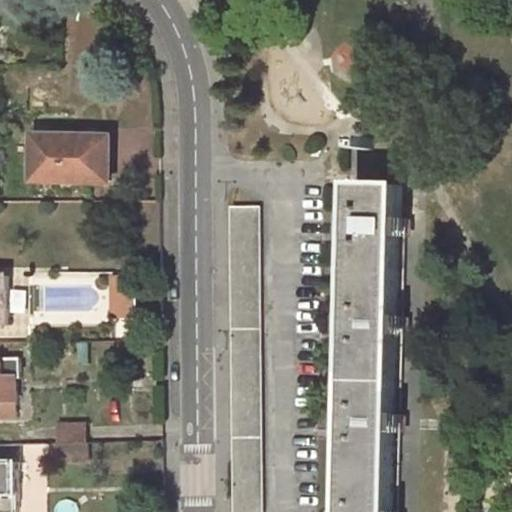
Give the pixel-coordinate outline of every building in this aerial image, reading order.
[(116,179),(116,137),(42,136),(42,178),(116,179)] [(377,152),(377,140),(365,140),(365,152),(377,152)] [(406,218),(407,189),(359,188),(351,511),(398,511),(401,428),(403,329),(406,218)] [(267,511),(263,209),(235,209),(238,511),(267,511)] [(115,276),(115,309),(129,308),(129,294),(138,294),(138,276),(115,276)] [(115,317),(139,316),(138,294),(129,294),(129,308),(115,309),(115,317)] [(22,377),(22,358),(0,358),(0,419),(17,419),(17,377),(22,377)] [(92,457),(92,422),(60,422),(60,457),(92,457)] [(0,511),(22,511),(21,463),(0,463),(0,511)]
